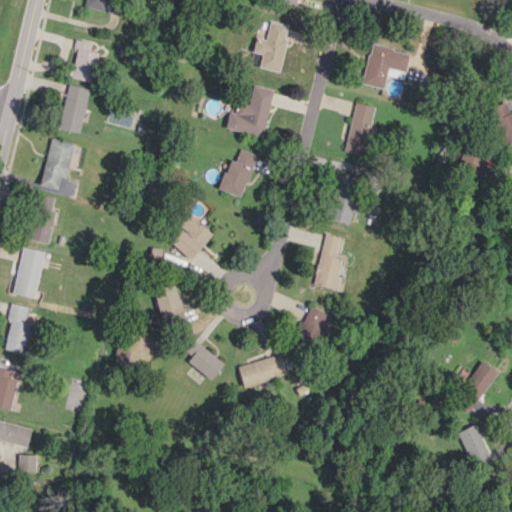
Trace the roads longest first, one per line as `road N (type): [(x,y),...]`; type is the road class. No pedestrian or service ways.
road 1 (residential): [(251,300),(275,263),(341,0)]
road 2 (tertiary): [(0,153),(38,0)]
road 3 (residential): [(377,0),(482,25),(511,51)]
